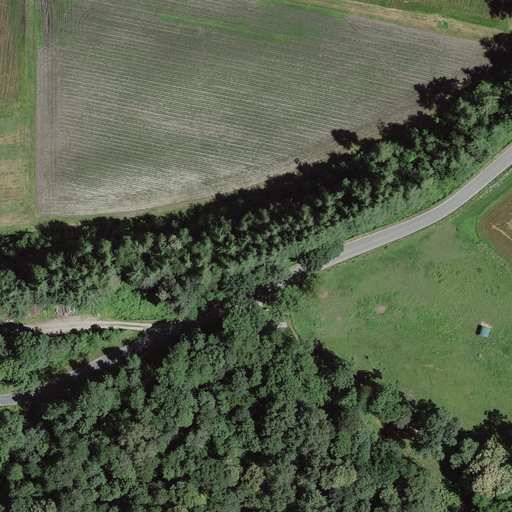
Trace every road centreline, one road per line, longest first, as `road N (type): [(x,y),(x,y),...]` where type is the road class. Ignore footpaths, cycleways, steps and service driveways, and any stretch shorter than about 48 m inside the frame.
road 1 (unclassified): [(511,154),(446,208),(403,230),(45,389),(0,400)]
road 2 (track): [(511,495),(298,350)]
road 3 (track): [(31,0),(32,216)]
road 4 (track): [(0,330),(174,329)]
road 5 (track): [(317,0),(481,33)]
